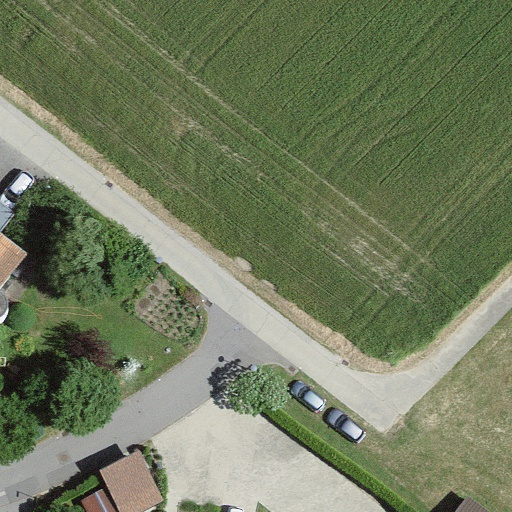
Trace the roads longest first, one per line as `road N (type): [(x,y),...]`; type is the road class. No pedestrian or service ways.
road 1 (residential): [(0,123),(260,322)]
road 2 (residential): [(0,484),(163,398),(260,322)]
road 3 (track): [(385,409),(511,294)]
road 4 (residential): [(260,322),(385,409)]
